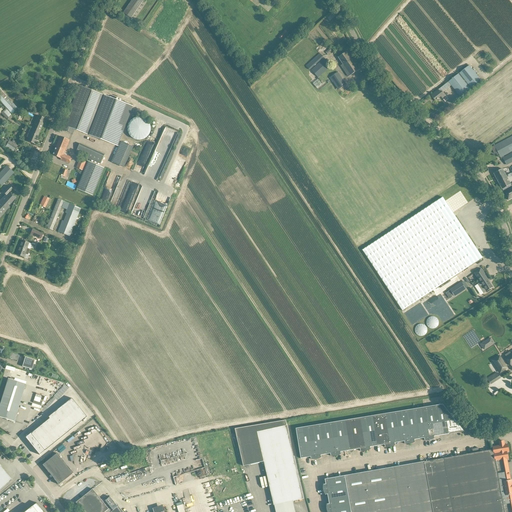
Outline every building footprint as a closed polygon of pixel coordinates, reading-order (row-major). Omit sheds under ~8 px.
[(132,0),(123,13),(128,16),(131,18),(143,0),(142,0),(132,0)] [(283,41),(290,35),(285,30),(278,37),(283,41)] [(346,52),(342,54),(338,57),(343,64),(341,65),(348,76),(354,73),(358,70),(346,52)] [(309,70),(323,57),(320,54),(306,66),(309,70)] [(311,70),(316,76),(318,77),(330,66),(323,59),(311,70)] [(469,65),(435,92),(431,95),(435,101),(437,99),(437,100),(438,99),(441,96),(445,102),(448,99),(443,92),(451,85),(460,96),(480,80),(469,65)] [(346,84),(338,72),(330,77),(338,90),(346,84)] [(75,130),(90,136),(118,146),(133,105),(105,95),(87,88),(85,88),(80,86),(63,130),(68,131),(69,132),(73,134),(74,131),(75,130)] [(18,110),(0,89),(0,99),(13,114),(18,110)] [(11,115),(6,109),(3,111),(1,108),(0,108),(0,111),(6,119),(11,115)] [(38,115),(32,128),(40,131),(45,118),(38,115)] [(128,128),(127,129),(128,130),(128,131),(128,132),(128,133),(129,134),(130,135),(130,136),(131,137),(132,138),(133,139),(134,139),(135,140),(136,140),(137,140),(138,140),(139,140),(140,140),(141,140),(142,140),(143,140),(144,139),(145,139),(146,138),(147,137),(148,136),(149,135),(149,134),(150,134),(150,133),(150,132),(150,131),(151,130),(151,129),(151,128),(150,127),(150,126),(150,125),(150,124),(149,123),(148,122),(148,121),(147,120),(146,120),(146,119),(145,119),(144,118),(143,118),(142,118),(141,117),(140,117),(139,117),(138,117),(137,117),(136,117),(135,118),(134,118),(133,119),(132,119),(132,120),(131,120),(130,121),(130,122),(129,123),(129,124),(128,125),(128,126),(128,127),(128,128)] [(26,137),(28,138),(27,141),(35,144),(40,131),(32,128),(30,127),(26,137)] [(70,140),(65,138),(60,136),(53,155),(61,159),(61,160),(70,163),(72,158),(64,155),(70,140)] [(511,136),(499,144),(494,146),(500,157),(511,151),(511,136)] [(6,139),(3,144),(6,145),(5,147),(14,152),(17,146),(9,141),(6,139)] [(80,144),(76,153),(101,164),(105,155),(80,144)] [(511,153),(503,158),(506,165),(511,162),(511,153)] [(80,160),(77,168),(83,170),(87,162),(80,160)] [(77,189),(93,196),(104,168),(88,161),(77,189)] [(0,172),(0,185),(1,186),(14,172),(7,166),(0,172)] [(494,174),(502,189),(508,200),(511,197),(511,186),(503,169),(494,174)] [(121,209),(123,212),(125,204),(126,204),(124,202),(121,204),(123,205),(120,208),(120,203),(118,203),(120,191),(118,191),(118,187),(120,186),(118,183),(116,191),(112,190),(111,196),(114,200),(113,203),(116,203),(119,207),(119,208),(121,209)] [(0,216),(5,212),(6,210),(9,207),(8,206),(16,198),(10,192),(13,189),(10,186),(4,192),(7,195),(0,201),(0,216)] [(44,196),(40,205),(47,209),(51,200),(44,196)] [(362,250),(402,311),(483,258),(443,197),(362,250)] [(45,228),(46,228),(52,231),(61,208),(66,209),(57,232),(70,237),(81,208),(68,204),(64,202),(58,199),(47,227),(46,226),(45,228)] [(78,225),(74,236),(78,238),(82,227),(78,225)] [(17,247),(19,247),(26,250),(27,248),(30,249),(31,248),(33,249),(35,244),(32,243),(32,244),(21,240),(20,245),(18,245),(17,247)] [(19,247),(16,254),(27,259),(28,255),(30,249),(27,248),(26,250),(19,247)] [(471,286),(479,281),(480,283),(479,283),(480,285),(479,286),(484,293),(493,287),(484,275),(485,274),(482,269),(467,279),(471,286)] [(48,273),(46,277),(55,281),(57,277),(48,273)] [(450,290),(454,296),(465,289),(461,283),(450,290)] [(479,343),(474,346),(478,353),(492,344),(491,342),(489,339),(480,345),(479,343)] [(17,361),(19,355),(11,353),(9,358),(17,361)] [(499,355),(492,360),(500,373),(507,368),(499,355)] [(32,369),(34,369),(35,364),(33,364),(34,360),(25,357),(22,366),(32,369)] [(473,362),(476,368),(487,363),(485,357),(473,362)] [(497,371),(487,378),(490,383),(500,376),(497,371)] [(0,417),(14,421),(25,384),(8,379),(0,403),(0,417)] [(49,419),(25,438),(39,455),(86,417),(71,398),(48,417),(49,419)] [(443,404),(434,406),(439,436),(459,432),(461,427),(455,420),(455,421),(454,420),(455,420),(443,404)] [(434,406),(424,407),(430,440),(433,440),(434,439),(435,439),(435,438),(434,436),(439,436),(434,406)] [(424,407),(414,409),(419,439),(424,438),(424,440),(426,441),(430,440),(424,407)] [(414,409),(404,410),(410,444),(413,443),(414,443),(415,442),(414,440),(419,439),(414,409)] [(404,410),(395,412),(400,442),(404,441),(405,443),(404,443),(404,444),(407,444),(410,444),(404,410)] [(395,412),(383,414),(389,447),(394,446),(395,446),(396,445),(395,445),(395,443),(400,442),(395,412)] [(383,414),(372,416),(377,446),(385,445),(385,447),(385,446),(385,447),(386,447),(387,447),(389,447),(383,414)] [(372,416),(360,418),(366,451),(369,450),(371,449),(370,449),(370,447),(377,446),(372,416)] [(360,418),(345,420),(350,450),(360,449),(360,451),(362,451),(366,451),(360,418)] [(285,420),(235,429),(243,466),(264,462),(275,511),(295,511),(293,501),(303,499),(285,420)] [(345,420),(330,423),(336,456),(339,455),(340,455),(341,454),(340,452),(350,450),(345,420)] [(330,423),(321,424),(326,454),(330,453),(331,455),(330,455),(330,456),(331,456),(332,456),(336,456),(330,423)] [(321,424),(311,426),(316,459),(320,458),(321,458),(322,457),(321,457),(321,455),(326,454),(321,424)] [(296,428),(300,453),(301,458),(311,457),(311,459),(312,459),(313,460),(316,459),(311,426),(296,428)] [(493,449),(464,455),(473,511),(511,511),(511,499),(511,494),(511,482),(511,480),(509,481),(505,459),(508,458),(507,452),(509,451),(507,444),(504,445),(504,441),(499,442),(499,446),(493,447),(493,449)] [(58,484),(73,473),(57,453),(42,465),(58,484)] [(473,511),(464,455),(424,462),(433,511),(473,511)] [(432,511),(424,462),(379,470),(386,511),(432,511)] [(0,464),(0,489),(12,480),(0,467),(1,466),(0,464)] [(386,511),(379,470),(360,473),(366,511),(386,511)] [(366,511),(360,473),(345,476),(346,486),(348,496),(350,505),(351,511),(366,511)] [(323,486),(324,490),(346,486),(345,476),(325,479),(326,484),(324,484),(323,484),(323,485),(323,486)] [(346,486),(324,490),(324,493),(325,494),(325,495),(326,495),(325,495),(327,494),(328,499),(348,496),(346,486)] [(93,489),(80,499),(76,502),(83,511),(111,511),(109,509),(103,502),(104,501),(102,499),(101,499),(93,489)] [(110,496),(105,500),(111,507),(109,509),(111,511),(118,506),(110,496)] [(326,506),(327,509),(350,505),(348,496),(328,499),(329,504),(327,504),(326,506)] [(43,511),(36,503),(24,511),(43,511)]
